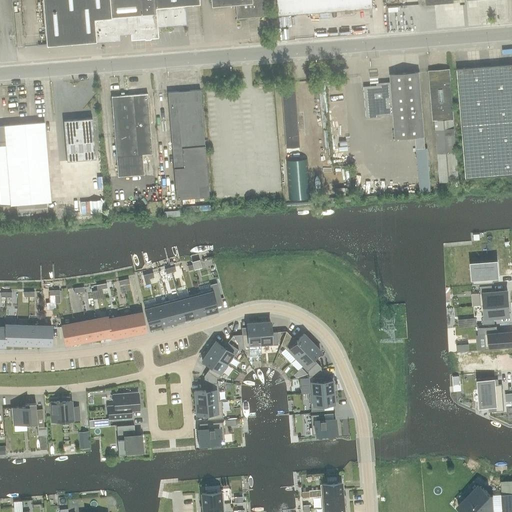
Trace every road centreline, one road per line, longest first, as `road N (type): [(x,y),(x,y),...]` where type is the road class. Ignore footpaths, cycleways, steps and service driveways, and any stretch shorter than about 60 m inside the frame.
road 1 (unclassified): [(0,74),(511,31)]
road 2 (residential): [(144,343),(269,307),(322,331),(362,418),(370,511)]
road 3 (residential): [(150,374),(154,436),(188,433),(187,364)]
road 4 (residential): [(150,374),(0,390)]
road 5 (residential): [(0,358),(144,343)]
